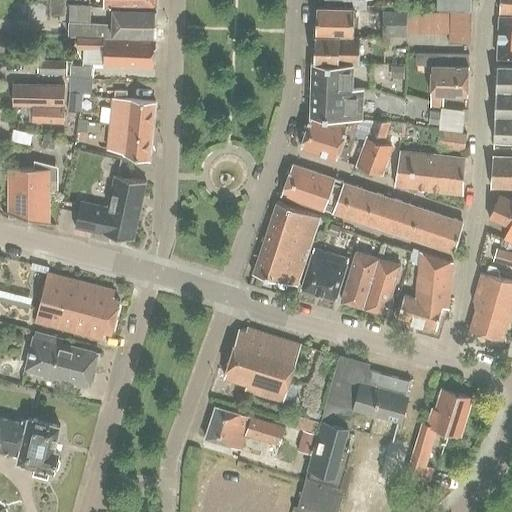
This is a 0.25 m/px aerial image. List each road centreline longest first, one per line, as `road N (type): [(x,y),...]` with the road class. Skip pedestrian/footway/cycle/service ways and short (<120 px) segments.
road 1 (residential): [(448,363),(480,178),(488,0)]
road 2 (residential): [(225,299),(289,103),(294,0)]
road 3 (residential): [(176,0),(168,224),(155,279)]
road 4 (residential): [(85,511),(155,279)]
road 5 (residential): [(448,363),(225,299)]
road 6 (residential): [(168,473),(225,299)]
road 7 (residential): [(155,279),(0,235)]
